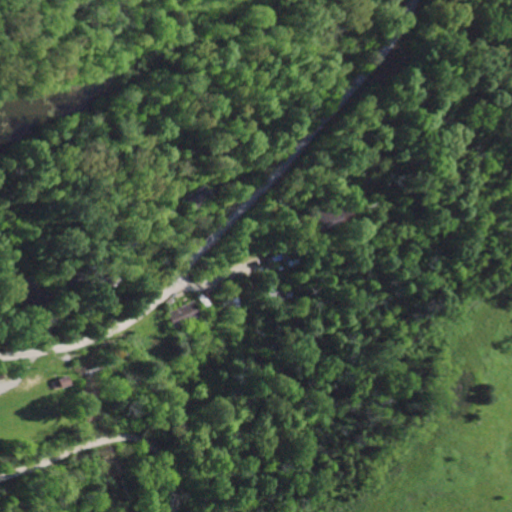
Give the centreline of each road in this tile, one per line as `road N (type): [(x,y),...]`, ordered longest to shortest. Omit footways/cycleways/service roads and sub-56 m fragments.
road 1 (residential): [(424,0),(351,100),(163,290),(67,344),(0,357)]
road 2 (residential): [(163,290),(261,265),(396,214)]
road 3 (residential): [(0,470),(95,438),(138,436),(168,447),(178,463),(179,511)]
